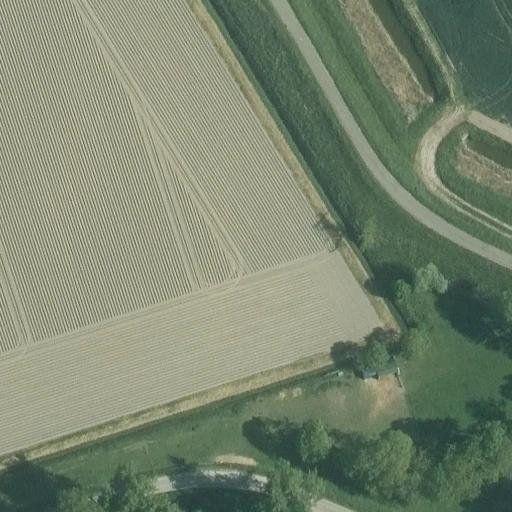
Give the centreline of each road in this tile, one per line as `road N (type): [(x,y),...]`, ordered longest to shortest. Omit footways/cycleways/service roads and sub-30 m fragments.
road 1 (unclassified): [(511,262),(442,228),(375,168),(277,0)]
road 2 (unclassified): [(48,511),(172,479),(291,492),(338,511)]
